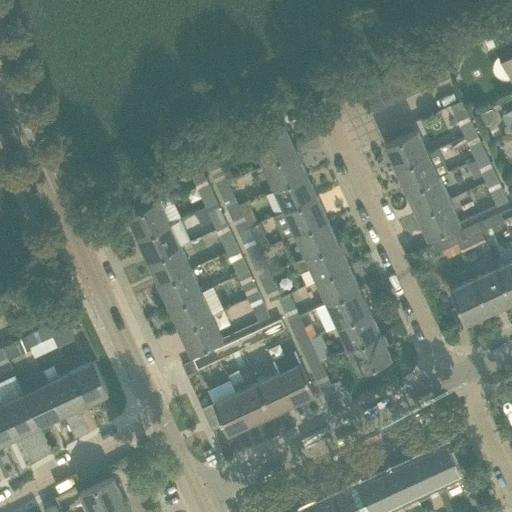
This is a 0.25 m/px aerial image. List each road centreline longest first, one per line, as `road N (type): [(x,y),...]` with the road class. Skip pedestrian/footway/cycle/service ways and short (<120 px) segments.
road 1 (residential): [(156,425),(0,62)]
road 2 (residential): [(187,502),(460,381)]
road 3 (residential): [(460,381),(327,119)]
road 4 (residential): [(4,511),(156,425)]
road 5 (residential): [(511,491),(460,381)]
